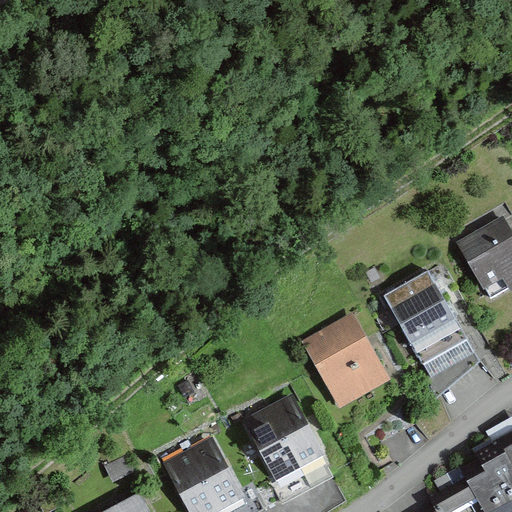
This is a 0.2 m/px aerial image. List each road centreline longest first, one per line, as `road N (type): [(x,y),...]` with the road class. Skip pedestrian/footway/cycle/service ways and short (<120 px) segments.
road 1 (track): [(511,94),(201,331),(0,502)]
road 2 (residential): [(511,385),(346,511)]
